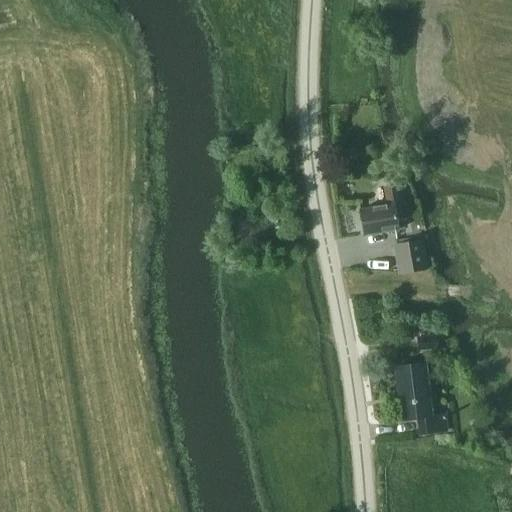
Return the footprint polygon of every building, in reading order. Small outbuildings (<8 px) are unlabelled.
[(383,175),(384,182),(399,180),(398,173),(383,175)] [(398,230),(396,221),(407,219),(405,203),(400,204),(397,185),(385,187),(388,205),(359,210),(364,235),(398,230)] [(392,245),(398,276),(427,271),(422,240),(392,245)] [(420,352),(439,350),(437,336),(418,338),(420,352)] [(400,421),(417,419),(419,435),(447,432),(445,420),(442,420),(441,415),(432,417),(425,363),(394,367),(400,421)]
